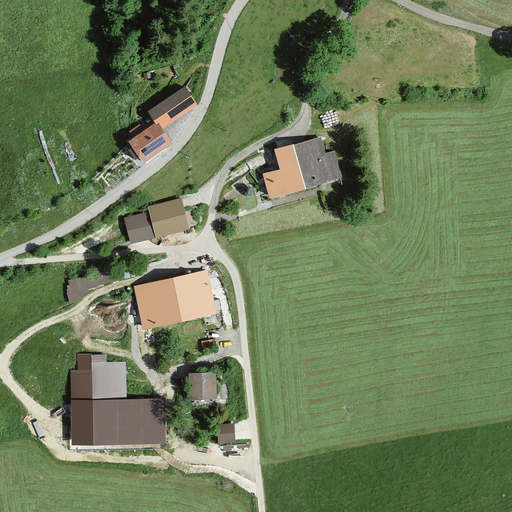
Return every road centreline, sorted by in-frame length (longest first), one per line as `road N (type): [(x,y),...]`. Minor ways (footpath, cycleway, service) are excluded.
road 1 (residential): [(0,258),(74,222),(174,149),(202,109),(242,0)]
road 2 (track): [(206,247),(230,265),(238,285),(261,511)]
road 3 (unclassified): [(0,262),(206,247)]
